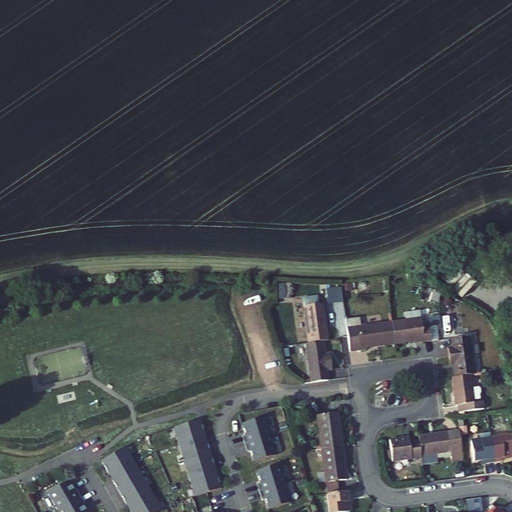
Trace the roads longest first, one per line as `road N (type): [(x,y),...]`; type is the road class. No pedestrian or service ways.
road 1 (residential): [(358,387),(229,409),(221,429),(246,511)]
road 2 (residential): [(511,490),(486,485),(383,495),(370,478),(363,420)]
road 3 (residential): [(358,387),(356,372),(426,363),(432,410),(363,420)]
road 4 (residential): [(113,511),(79,452),(23,480)]
